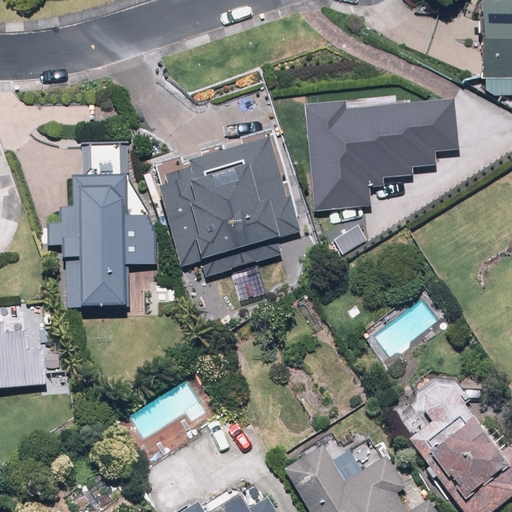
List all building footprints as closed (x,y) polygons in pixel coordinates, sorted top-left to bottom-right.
[(511,3),(474,2),(472,77),(511,78),(511,3)] [(453,104),(343,112),(343,103),(300,106),(308,213),(369,209),(367,189),(380,188),(379,180),(385,180),(387,203),(434,200),(431,155),(456,153),(453,104)] [(261,142),(182,166),(184,172),(159,179),(162,190),(151,193),(175,268),(194,262),(199,279),(274,256),(270,243),(298,234),(288,201),(280,203),(261,142)] [(118,183),(64,182),(64,211),(56,211),(56,225),(40,224),(40,250),(53,251),(53,263),(63,263),(62,311),(116,312),(117,267),(148,268),(149,218),(118,218),(118,183)] [(0,391),(43,388),(39,351),(25,352),(23,335),(3,337),(1,324),(0,323),(0,391)] [(421,428),(403,444),(457,511),(490,511),(511,495),(511,449),(508,446),(499,455),(455,406),(464,398),(441,373),(402,407),(421,428)] [(315,448),(277,476),(301,511),(428,511),(423,505),(412,511),(401,511),(391,498),(403,490),(380,458),(341,486),(315,448)] [(200,511),(192,501),(176,511),(267,511),(261,502),(246,511),(234,511),(226,500),(208,511),(200,511)]
